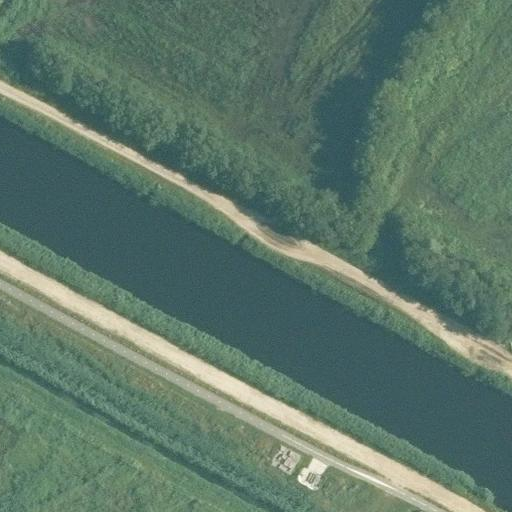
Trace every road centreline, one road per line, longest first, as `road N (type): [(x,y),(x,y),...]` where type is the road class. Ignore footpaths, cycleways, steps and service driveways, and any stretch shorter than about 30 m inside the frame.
road 1 (track): [(0,90),(511,371)]
road 2 (track): [(468,511),(0,260)]
